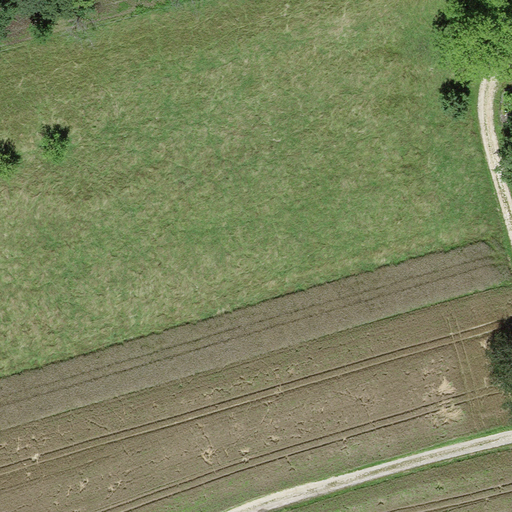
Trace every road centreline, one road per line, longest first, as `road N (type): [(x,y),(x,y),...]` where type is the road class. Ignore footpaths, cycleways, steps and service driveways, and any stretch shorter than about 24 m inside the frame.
road 1 (track): [(511,438),(240,511)]
road 2 (track): [(511,219),(495,171),(503,67),(511,53)]
